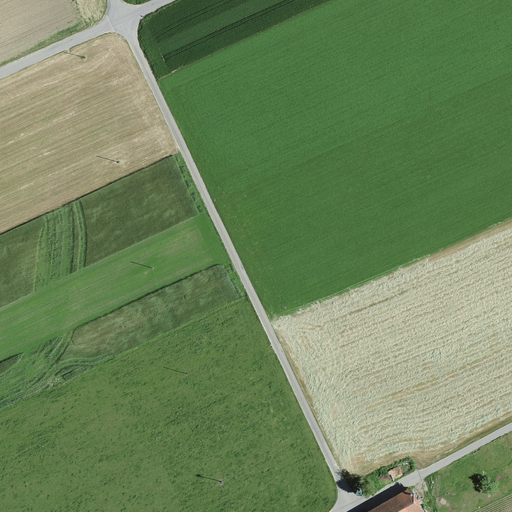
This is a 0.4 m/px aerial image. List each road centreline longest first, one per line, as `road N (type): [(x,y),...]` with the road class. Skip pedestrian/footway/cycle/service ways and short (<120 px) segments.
road 1 (track): [(117,0),(353,507)]
road 2 (unclassified): [(353,507),(511,425)]
road 3 (residential): [(123,14),(0,70)]
